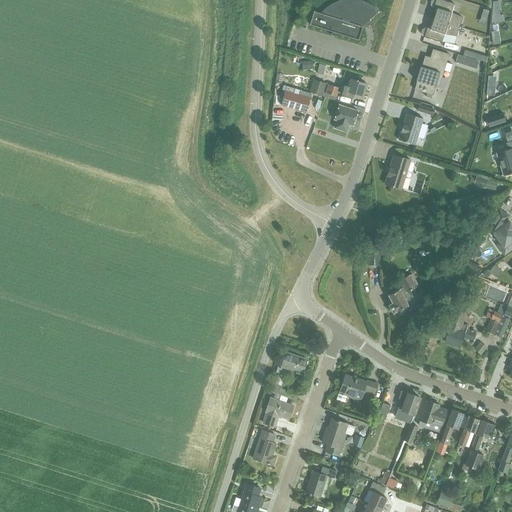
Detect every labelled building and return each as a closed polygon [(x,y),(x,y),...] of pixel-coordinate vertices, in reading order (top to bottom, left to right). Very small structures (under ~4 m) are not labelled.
[(367,22),(379,11),(375,7),(371,4),(366,2),(360,0),(359,0),(342,0),(339,1),(334,3),(329,6),(325,9),(321,13),(314,11),(310,24),(359,40),(363,27),(364,26),(365,27),(367,25),(368,24),(367,22)] [(452,12),(454,4),(444,1),(442,0),(431,0),(432,0),(431,1),(431,2),(431,3),(431,4),(431,5),(432,6),(433,7),(434,7),(434,8),(435,9),(437,9),(434,17),(434,19),(460,27),(460,25),(463,18),(457,15),(452,12)] [(457,36),(460,27),(434,19),(433,20),(431,28),(427,27),(427,28),(426,28),(425,28),(424,28),(423,29),(422,30),(422,31),(421,32),(421,33),(422,33),(422,34),(422,35),(423,35),(423,36),(424,36),(424,37),(431,39),(442,43),(443,38),(444,35),(445,34),(457,36)] [(416,84),(414,89),(423,92),(427,93),(426,96),(431,98),(432,95),(433,95),(435,91),(436,87),(437,87),(439,88),(442,77),(444,70),(450,72),(452,64),(447,63),(449,55),(449,54),(442,52),(435,50),(433,49),(433,50),(435,50),(433,54),(432,58),(430,57),(425,56),(424,60),(422,67),(421,69),(427,71),(425,79),(424,82),(420,81),(417,80),(417,81),(416,84)] [(458,54),(456,62),(472,67),(475,60),(458,54)] [(302,62),(303,70),(314,69),(313,61),(302,62)] [(325,74),(328,65),(322,63),(319,71),(325,74)] [(327,83),(314,79),(310,91),(323,95),(327,83)] [(353,98),(354,94),(362,96),(366,84),(351,79),(349,85),(345,84),(342,94),(353,98)] [(338,95),(340,88),(329,84),(327,92),(338,95)] [(487,88),(487,95),(494,96),(495,88),(487,88)] [(286,91),(282,105),(306,112),(310,99),(286,91)] [(419,104),(417,110),(426,113),(428,107),(419,104)] [(353,126),(358,111),(339,105),(334,119),(337,120),(334,128),(347,132),(349,124),(353,126)] [(415,145),(423,118),(407,113),(399,140),(415,145)] [(504,113),(487,119),(490,127),(507,121),(504,113)] [(283,127),(281,138),(291,140),(293,129),(283,127)] [(511,141),(508,142),(506,143),(508,149),(497,153),(504,175),(511,172),(511,141)] [(401,189),(410,160),(394,155),(385,184),(401,189)] [(477,176),(475,184),(495,190),(498,182),(477,176)] [(499,210),(488,229),(493,233),(500,242),(497,245),(504,254),(511,248),(511,224),(510,221),(508,223),(506,221),(509,216),(499,210)] [(482,238),(479,245),(483,247),(487,241),(482,238)] [(381,248),(369,248),(369,264),(381,264),(381,248)] [(467,261),(463,268),(478,276),(482,269),(467,261)] [(491,271),(498,276),(503,268),(496,264),(491,271)] [(415,286),(418,285),(412,274),(409,275),(400,280),(404,287),(388,295),(393,303),(389,305),(393,313),(397,311),(408,306),(410,311),(418,307),(410,291),(416,287),(415,286)] [(500,303),(496,312),(489,309),(486,315),(492,317),(491,319),(492,319),(487,331),(493,334),(494,332),(502,336),(509,319),(505,317),(505,316),(502,315),(506,306),(500,303)] [(474,340),(476,333),(466,329),(467,325),(461,323),(465,313),(455,310),(444,341),(460,347),(464,336),(474,340)] [(475,352),(481,356),(487,349),(481,344),(475,352)] [(499,360),(493,358),(488,373),(494,374),(490,385),(498,387),(508,353),(502,351),(499,360)] [(274,387),(272,393),(280,396),(281,396),(287,398),(289,392),(286,391),(281,390),(288,369),(302,374),(307,360),(285,353),(281,367),(282,367),(282,368),(278,366),(277,372),(280,373),(275,388),(274,387)] [(338,396),(336,400),(344,402),(347,396),(361,401),(363,393),(374,396),(378,384),(367,381),(367,383),(345,375),(339,393),(338,396)] [(398,408),(395,416),(410,422),(413,414),(419,397),(401,391),(398,398),(401,399),(398,408)] [(266,412),(263,423),(274,427),(278,416),(289,419),(293,406),(286,404),(288,398),(287,398),(281,396),(279,401),(270,398),(266,412)] [(420,420),(418,425),(440,432),(446,415),(445,414),(446,410),(438,407),(439,405),(426,400),(419,420),(420,420)] [(385,419),(390,405),(383,402),(378,417),(385,419)] [(438,446),(436,452),(443,455),(453,428),(457,429),(458,426),(463,415),(463,414),(452,409),(438,446)] [(468,447),(474,432),(475,433),(479,419),(469,415),(468,417),(464,429),(459,443),(461,444),(467,446),(468,447)] [(339,447),(344,433),(350,435),(352,433),(354,426),(332,419),(326,434),(325,433),(322,442),(327,444),(324,451),(339,456),(341,448),(339,447)] [(487,438),(492,424),(482,420),(465,465),(477,469),(483,454),(476,452),(482,436),(487,438)] [(411,443),(417,427),(410,424),(404,440),(411,443)] [(271,456),(275,444),(272,443),(275,435),(262,431),(259,439),(262,440),(258,452),(256,451),(253,459),(269,464),(272,465),(274,457),(271,456)] [(508,464),(511,452),(511,431),(498,470),(506,473),(509,464),(508,464)] [(356,435),(352,445),(360,448),(364,438),(356,435)] [(333,479),(336,471),(322,467),(320,473),(312,471),(305,492),(319,497),(326,476),(333,479)] [(358,475),(352,487),(355,489),(357,484),(361,477),(358,475)] [(389,478),(386,485),(395,488),(398,481),(389,478)] [(373,492),(367,504),(381,510),(387,499),(382,496),(386,489),(373,482),(369,490),(373,492)] [(236,498),(234,505),(239,507),(236,511),(253,511),(256,506),(258,507),(261,497),(257,496),(260,488),(246,484),(241,499),(236,498)] [(441,491),(437,503),(450,508),(454,495),(441,491)]
